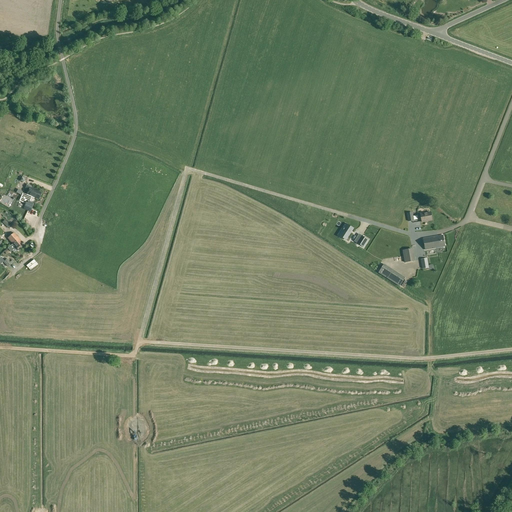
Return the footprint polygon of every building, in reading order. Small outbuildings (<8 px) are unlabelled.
[(39,199),(41,193),(38,191),(38,190),(30,187),(31,185),(27,184),(25,188),(29,189),(26,195),(35,199),(35,198),(39,199)] [(32,209),(34,203),(27,200),(25,206),(32,209)] [(421,214),(422,222),(432,220),(431,212),(421,214)] [(9,229),(12,226),(5,220),(2,222),(9,229)] [(348,238),(354,229),(345,223),(343,228),(344,229),(343,230),(344,230),(341,234),(340,236),(346,240),(348,238)] [(13,244),(12,245),(8,248),(11,251),(16,247),(19,250),(25,245),(14,233),(8,238),(13,244)] [(444,247),(445,247),(443,235),(424,239),(425,250),(437,248),(438,248),(437,248),(443,247),(444,247)] [(358,244),(364,247),(369,240),(363,236),(358,244)] [(368,241),(367,256),(379,256),(380,242),(368,241)] [(447,253),(445,253),(445,249),(436,248),(436,254),(444,255),(444,259),(447,259),(447,253)] [(400,286),(405,278),(385,264),(379,273),(400,286)]
